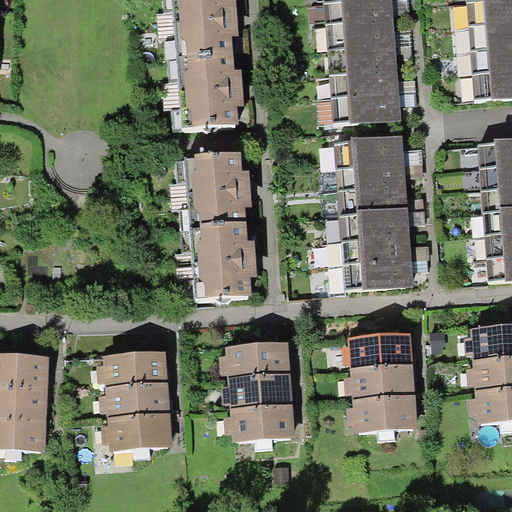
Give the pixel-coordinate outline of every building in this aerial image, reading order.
[(174,0),(186,134),(240,129),(238,109),(246,108),(243,73),(233,73),(231,41),(239,40),(235,2),(227,3),(226,0),(174,0)] [(326,0),(336,125),(403,120),(401,103),(400,90),(397,51),(396,41),(394,10),(393,0),(326,0)] [(511,0),(466,0),(473,104),(511,101),(511,0)] [(345,293),(414,288),(413,266),(412,259),(410,218),(409,210),(406,171),(405,163),(403,137),(332,142),(345,293)] [(489,283),(511,281),(511,142),(479,145),(489,283)] [(194,303),(253,299),(252,280),(260,279),(258,243),(249,243),(247,212),(256,211),(253,172),(244,172),(243,153),(184,157),(194,303)] [(511,327),(472,329),(473,339),(466,339),(467,357),(474,357),(474,367),(467,367),(468,386),(476,386),(477,399),(469,399),(470,416),(479,416),(480,423),(501,422),(502,433),(511,432),(511,327)] [(398,430),(419,429),(417,410),(415,380),(414,358),(413,336),(348,340),(348,349),(342,349),(344,368),(350,367),(351,378),(344,379),(345,397),(353,397),(354,410),(346,410),(347,427),(357,426),(357,433),(379,432),(379,443),(398,441),(398,430)] [(273,438),(294,437),(293,420),(291,389),(288,344),(266,345),(224,348),(225,357),(218,358),(219,376),(226,375),(227,386),(220,386),(221,405),(229,405),(230,417),(222,418),(223,435),(233,435),(233,441),(255,440),(255,451),(274,450),(273,438)] [(152,448),(173,446),(172,429),(170,398),(167,353),(144,354),(103,357),(104,366),(97,367),(98,385),(105,384),(106,395),(99,395),(100,414),(108,414),(108,426),(101,427),(102,444),(111,444),(112,450),(133,449),(134,460),(152,459),(152,448)] [(24,452),(45,453),(46,434),(47,403),(49,360),(28,359),(0,358),(0,451),(6,452),(5,463),(24,464),(24,452)]
